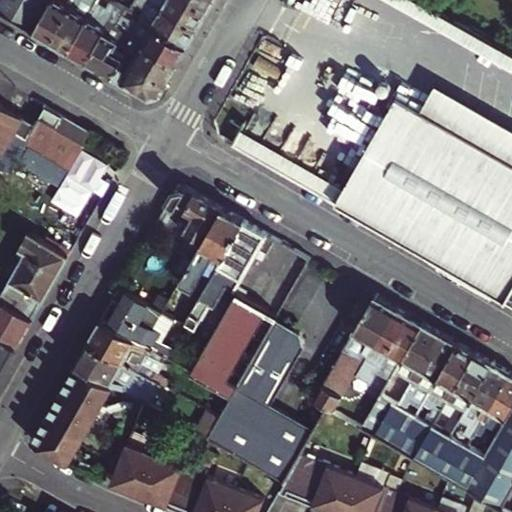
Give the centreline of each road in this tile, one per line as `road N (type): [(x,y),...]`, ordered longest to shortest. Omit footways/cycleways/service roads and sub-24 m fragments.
road 1 (residential): [(168,141),(511,332)]
road 2 (residential): [(168,141),(0,438)]
road 3 (residential): [(0,45),(168,141)]
road 4 (residential): [(249,0),(168,141)]
road 5 (residential): [(0,449),(118,511)]
